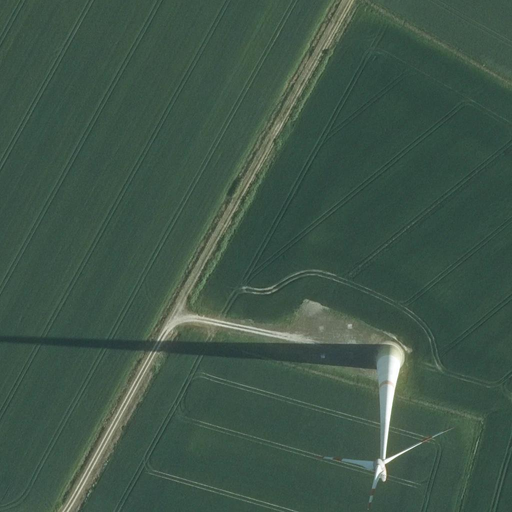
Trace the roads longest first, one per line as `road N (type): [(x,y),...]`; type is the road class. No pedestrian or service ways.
road 1 (track): [(59,511),(336,0)]
road 2 (track): [(173,311),(355,353)]
